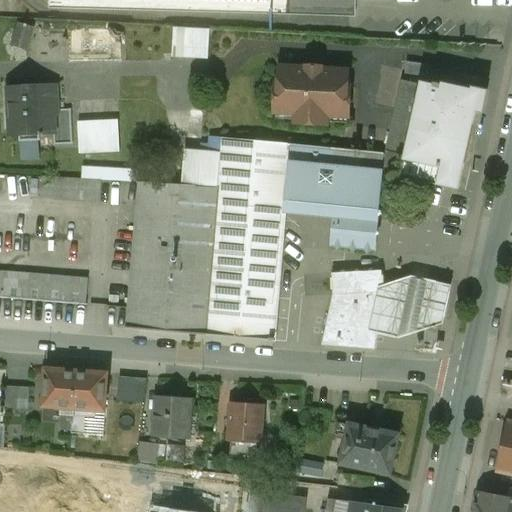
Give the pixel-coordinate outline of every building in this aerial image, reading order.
[(49,0),(50,5),(351,13),(350,0),(49,0)] [(28,28),(18,25),(12,42),(22,45),(28,28)] [(209,29),(172,27),(172,55),(208,56),(209,29)] [(429,65),(406,62),(404,74),(427,76),(429,65)] [(279,84),(274,84),(274,113),(295,113),(295,123),(326,123),(326,115),(349,115),(349,86),(346,86),(346,70),(321,70),(321,66),(306,66),(306,68),(279,68),(279,84)] [(381,171),(410,178),(458,189),(480,91),(443,83),(418,85),(401,80),(384,152),(381,171)] [(58,86),(9,89),(12,133),(55,131),(56,145),(73,144),(71,111),(59,111),(58,86)] [(118,121),(77,122),(79,153),(119,152),(118,121)] [(220,153),(217,187),(206,334),(274,341),(286,201),(287,182),(290,144),(221,139),(220,153)] [(172,143),(154,143),(153,155),(172,155),(172,143)] [(358,150),(290,144),(287,182),(355,187),(358,150)] [(287,182),(286,201),(308,202),(308,210),(332,212),(378,215),(379,196),(384,196),(387,180),(408,185),(410,178),(381,171),(384,152),(358,150),(355,187),(287,182)] [(183,151),(180,185),(217,187),(220,153),(183,151)] [(104,179),(39,176),(38,201),(103,203),(104,179)] [(180,185),(137,183),(125,328),(206,334),(217,187),(180,185)] [(378,215),(332,212),(330,246),(334,246),(337,251),(340,248),(349,248),(352,252),(355,248),(364,249),(367,254),(370,250),(375,250),(378,215)] [(374,334),(375,332),(383,293),(382,271),(374,272),(371,269),(368,272),(360,272),(357,269),(354,273),(346,273),(343,270),(340,273),(332,274),(333,294),(322,345),(375,350),(378,335),(374,334)] [(88,277),(7,270),(4,296),(86,303),(88,277)] [(411,273),(379,286),(371,330),(403,334),(444,318),(451,284),(411,273)] [(61,409),(74,409),(76,372),(46,370),(43,407),(61,409)] [(108,375),(76,372),(74,409),(105,411),(108,375)] [(121,374),(119,398),(145,401),(147,376),(121,374)] [(8,384),(8,408),(31,408),(32,385),(8,384)] [(188,401),(157,398),(154,436),(188,440),(190,412),(186,412),(188,401)] [(228,441),(231,441),(258,443),(261,443),(264,406),(232,403),(228,441)] [(72,432),(74,409),(61,409),(60,431),(72,432)] [(511,422),(508,422),(497,471),(511,474),(511,422)] [(349,426),(339,424),(337,437),(346,439),(349,426)] [(398,435),(380,431),(369,428),(369,429),(350,425),(349,426),(346,439),(341,464),(390,475),(398,435)] [(159,443),(139,439),(135,458),(156,462),(159,443)] [(256,460),(258,443),(231,441),(229,458),(256,460)] [(374,479),(339,474),(337,486),(373,490),(374,479)] [(511,511),(511,507),(511,497),(478,491),(474,511),(511,511)] [(349,511),(351,503),(329,499),(326,511),(318,511),(317,511),(316,511),(349,511)] [(402,511),(403,510),(351,503),(349,511),(402,511)]
